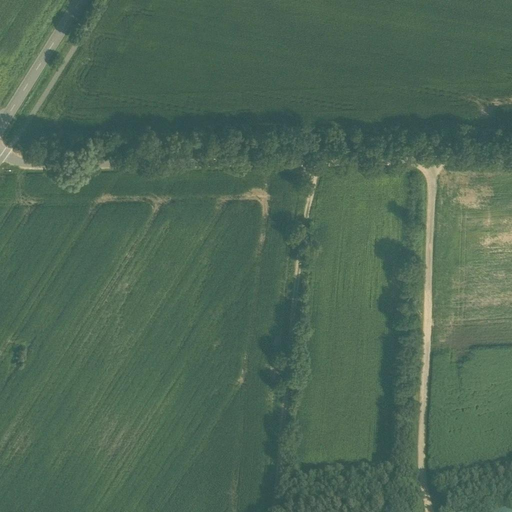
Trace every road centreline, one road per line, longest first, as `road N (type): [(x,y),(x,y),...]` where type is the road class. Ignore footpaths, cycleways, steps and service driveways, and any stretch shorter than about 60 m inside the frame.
road 1 (unclassified): [(0,155),(60,166),(511,159)]
road 2 (track): [(311,162),(276,511)]
road 3 (tertiary): [(79,0),(0,127)]
